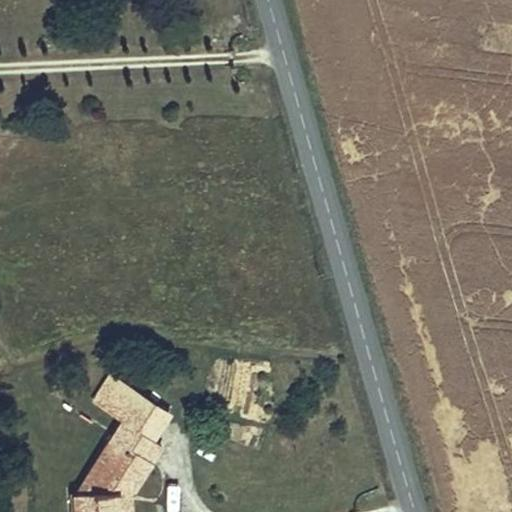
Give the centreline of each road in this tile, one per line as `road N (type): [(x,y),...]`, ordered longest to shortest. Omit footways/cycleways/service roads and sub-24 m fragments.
road 1 (secondary): [(416,511),(266,0)]
road 2 (unknown): [(285,58),(0,68)]
